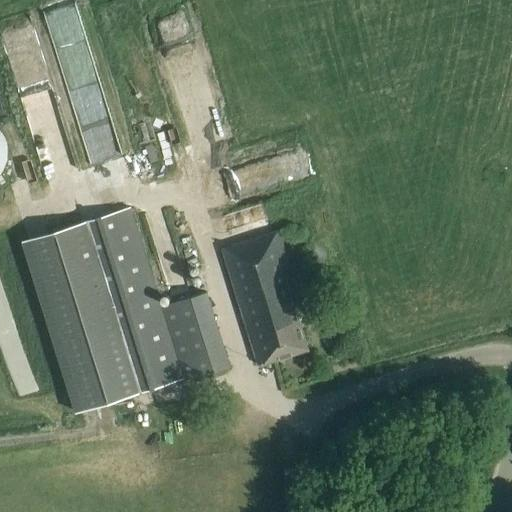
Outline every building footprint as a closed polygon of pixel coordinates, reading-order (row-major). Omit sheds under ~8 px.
[(150,116),(176,110),(172,96),(146,102),(150,116)] [(58,165),(87,156),(73,106),(44,114),(58,165)] [(175,110),(147,122),(158,147),(185,135),(175,110)] [(0,179),(5,172),(9,161),(8,149),(4,137),(0,133),(0,179)] [(109,181),(154,179),(152,136),(106,138),(109,181)] [(226,191),(270,180),(264,155),(220,166),(226,191)] [(130,208),(69,227),(21,243),(73,413),(122,397),(182,379),(183,383),(229,369),(206,292),(161,306),(130,208)] [(258,363),(308,348),(299,318),(305,316),(279,232),(223,249),(258,363)]
